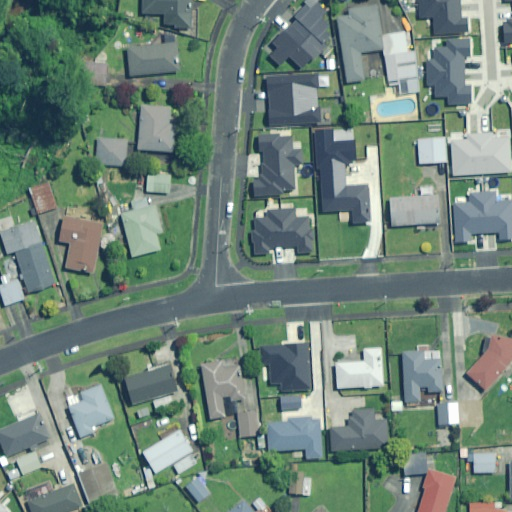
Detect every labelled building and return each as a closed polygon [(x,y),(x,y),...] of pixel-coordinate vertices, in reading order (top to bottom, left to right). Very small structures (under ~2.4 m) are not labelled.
[(164,14),(164,25),(174,25),(173,30),(191,30),(191,0),(142,0),(142,14),(164,14)] [(466,2),(464,0),(417,0),(410,5),(425,29),(443,17),(446,22),(456,16),(453,10),(466,2)] [(396,35),(391,4),(345,11),(346,16),(336,17),(346,84),(364,82),(360,54),(383,51),(389,87),(398,86),(400,96),(419,93),(413,54),(407,54),(404,33),(396,35)] [(511,18),(494,20),(497,46),(511,44),(511,18)] [(305,96),(317,75),(316,36),(290,37),(291,62),(279,81),(305,96)] [(178,73),(176,44),(127,49),(130,78),(178,73)] [(442,92),(460,90),(457,51),(421,54),(426,113),(443,112),(442,92)] [(341,124),(340,95),(313,96),(315,126),(341,124)] [(473,103),(462,104),(463,115),(473,114),(473,103)] [(172,109),(141,107),(138,151),(173,153),(175,128),(171,127),(172,109)] [(309,158),(309,132),(284,133),(285,159),(309,158)] [(375,160),(374,136),(360,136),(361,160),(375,160)] [(127,142),(98,139),(97,166),(125,168),(127,142)] [(446,164),(444,139),(418,141),(420,166),(446,164)] [(467,178),(466,161),(451,162),(451,178),(467,178)] [(358,187),(357,174),(332,175),(333,188),(322,188),(323,213),(352,212),(352,225),(368,224),(367,187),(358,187)] [(171,177),(147,175),(146,193),(170,194),(171,177)] [(277,222),(277,239),(310,238),(310,215),(300,196),(293,183),(269,195),(284,223),(277,222)] [(433,197),(432,187),(416,188),(416,198),(390,200),(391,228),(440,225),(438,197),(433,197)] [(499,240),(511,239),(511,199),(497,201),(496,191),(468,192),(469,202),(453,203),(455,242),(471,242),(471,234),(499,233),(499,240)] [(162,234),(156,208),(122,215),(131,258),(160,252),(156,236),(162,234)] [(56,285),(31,210),(0,220),(0,231),(8,256),(14,254),(28,295),(56,285)] [(60,230),(54,210),(37,215),(43,235),(60,230)] [(93,275),(99,245),(103,225),(74,219),(67,218),(63,237),(72,238),(71,240),(66,270),(93,275)] [(0,281),(2,287),(0,287),(0,293),(5,307),(23,300),(16,281),(11,283),(8,275),(0,277),(0,281)] [(511,358),(511,342),(494,338),(488,350),(466,375),(485,392),(511,360),(511,358)] [(305,390),(308,412),(314,411),(315,425),(329,424),(319,348),(260,356),(264,386),(300,381),(301,390),(305,390)] [(383,388),(381,350),(364,350),(365,363),(336,364),(337,389),(383,388)] [(441,394),(440,352),(403,353),(405,405),(420,404),(419,389),(427,388),(428,394),(441,394)] [(224,369),(223,363),(201,367),(210,420),(234,416),(231,402),(245,400),(241,381),(239,381),(236,367),(224,369)] [(174,393),(166,367),(124,379),(132,406),(152,400),(156,412),(173,407),(170,394),(174,393)] [(112,421),(101,387),(81,394),(84,402),(69,408),(80,439),(94,434),(92,428),(112,421)] [(458,405),(458,426),(480,425),(480,400),(458,400),(458,405)] [(458,426),(458,405),(438,405),(438,430),(446,430),(446,426),(451,426),(451,429),(458,429),(458,426)] [(373,411),(350,412),(351,428),(331,429),(332,452),(389,449),(388,421),(374,422),(373,411)] [(257,437),(254,413),(237,416),(240,439),(257,437)] [(48,441),(37,415),(0,430),(0,445),(6,459),(48,441)] [(192,453),(180,432),(143,454),(155,475),(192,453)] [(41,468),(35,453),(16,461),(23,476),(41,468)] [(434,469),(432,454),(405,456),(406,477),(425,475),(424,470),(434,469)] [(495,474),(495,455),(474,455),(474,474),(495,474)] [(194,466),(189,458),(173,467),(178,475),(194,466)] [(20,477),(12,463),(3,468),(10,482),(20,477)] [(118,498),(106,465),(79,475),(91,508),(118,498)] [(310,497),(311,480),(305,479),(306,469),(291,468),(288,495),(310,497)] [(445,511),(456,479),(427,470),(422,487),(424,488),(416,511),(445,511)] [(209,495),(196,479),(185,488),(198,504),(209,495)] [(69,511),(80,508),(72,487),(28,504),(30,511),(69,511)] [(251,511),(243,501),(229,511),(251,511)] [(511,511),(511,503),(470,503),(469,511),(511,511)]
